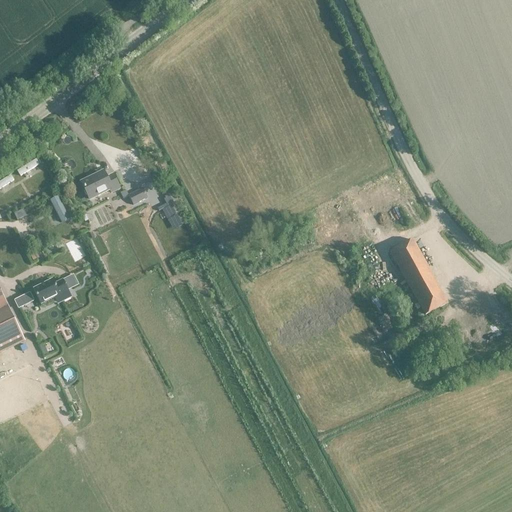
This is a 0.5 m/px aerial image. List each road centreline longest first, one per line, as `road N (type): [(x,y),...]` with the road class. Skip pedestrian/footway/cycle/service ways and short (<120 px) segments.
road 1 (unclassified): [(511,283),(433,204),(337,0)]
road 2 (secondary): [(0,139),(182,0)]
